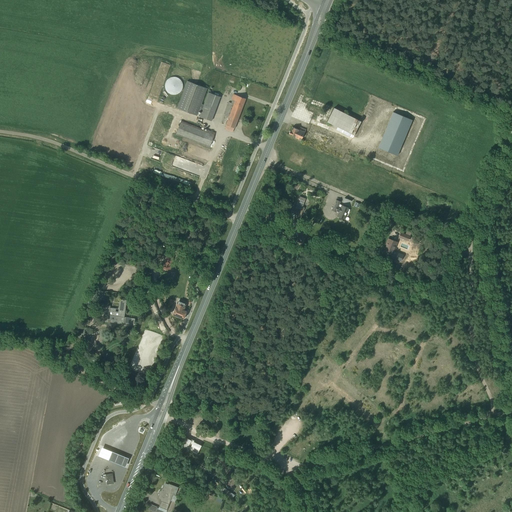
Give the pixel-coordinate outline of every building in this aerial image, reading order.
[(165,85),(165,86),(165,89),(166,90),(167,91),(168,92),(169,93),(171,94),(173,94),(174,94),(176,94),(178,93),(179,92),(180,91),(181,90),(182,89),(182,87),(182,86),(182,84),(181,82),(181,81),(180,79),(178,78),(176,77),(175,77),(173,77),(171,77),(170,78),(169,78),(168,79),(167,80),(166,81),(165,83),(165,85)] [(187,81),(177,108),(197,115),(199,110),(201,104),(207,88),(187,81)] [(201,104),(199,110),(201,111),(199,116),(211,120),(220,97),(208,92),(204,105),(201,104)] [(226,125),(224,129),(232,132),(234,128),(245,99),(233,94),(231,99),(233,100),(232,103),(228,102),(223,115),(228,116),(225,125),(226,125)] [(333,108),(327,122),(337,127),(336,130),(353,138),(361,120),(333,108)] [(218,135),(152,111),(143,137),(204,160),(208,148),(212,149),(218,135)] [(385,130),(378,148),(379,148),(397,156),(412,120),(393,112),(385,130)] [(290,131),(289,133),(289,134),(289,133),(296,136),(295,138),(301,140),(305,132),(309,133),(310,131),(299,127),(298,129),(292,127),(290,131)] [(159,165),(157,174),(170,177),(172,168),(159,165)] [(302,210),(301,210),(305,198),(299,196),(295,208),(293,207),(291,213),(301,216),(302,210)] [(337,216),(344,219),(347,212),(348,213),(350,210),(348,209),(349,208),(341,205),(341,206),(339,205),(340,201),(336,199),(331,210),(336,212),(336,211),(338,212),(337,216)] [(297,242),(303,244),(307,233),(301,230),(297,242)] [(398,238),(408,241),(411,233),(406,231),(405,234),(400,232),(398,238)] [(382,252),(392,255),(397,242),(388,238),(382,252)] [(172,258),(167,256),(163,269),(169,270),(172,261),(171,260),(172,258)] [(118,312),(115,311),(116,308),(110,308),(110,306),(105,305),(103,322),(107,322),(129,324),(130,324),(134,324),(135,324),(134,324),(135,318),(124,317),(127,300),(120,299),(118,312)] [(187,311),(184,310),(185,306),(177,303),(172,314),(183,319),(187,311)] [(179,444),(187,447),(191,440),(183,436),(179,444)] [(190,449),(197,453),(201,445),(193,441),(190,449)] [(107,450),(101,447),(97,455),(103,458),(124,466),(128,458),(107,450)] [(159,498),(161,499),(160,500),(162,500),(159,506),(167,509),(169,504),(175,489),(168,486),(167,486),(164,485),(163,488),(162,488),(161,491),(159,491),(159,492),(160,494),(159,496),(160,496),(159,498)]
